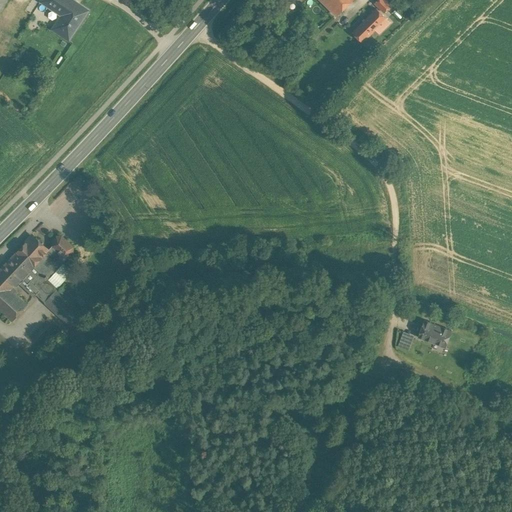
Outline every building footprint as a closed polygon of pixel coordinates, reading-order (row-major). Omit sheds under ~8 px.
[(89,10),(73,0),(41,0),(41,1),(62,15),(52,29),(69,40),(89,10)] [(351,0),(321,0),(336,15),(351,0)] [(376,9),(353,32),(362,41),(386,18),(376,9)] [(288,12),(275,26),(283,33),(295,20),(288,12)] [(12,286),(19,279),(33,293),(38,288),(40,290),(36,294),(81,335),(92,323),(71,303),(75,299),(65,289),(61,294),(56,290),(58,288),(47,277),(48,276),(47,275),(65,256),(69,256),(73,251),(73,246),(62,236),(56,236),(52,240),(53,245),(46,252),(41,248),(44,246),(32,235),(25,242),(26,243),(17,251),(18,251),(0,270),(0,309),(13,321),(28,305),(16,294),(18,292),(12,286)] [(176,266),(169,267),(168,262),(158,264),(161,282),(178,279),(176,266)] [(453,325),(429,316),(424,329),(448,338),(453,325)] [(396,345),(407,348),(412,332),(400,329),(396,345)] [(447,358),(444,367),(460,371),(462,360),(450,357),(450,359),(447,358)]
